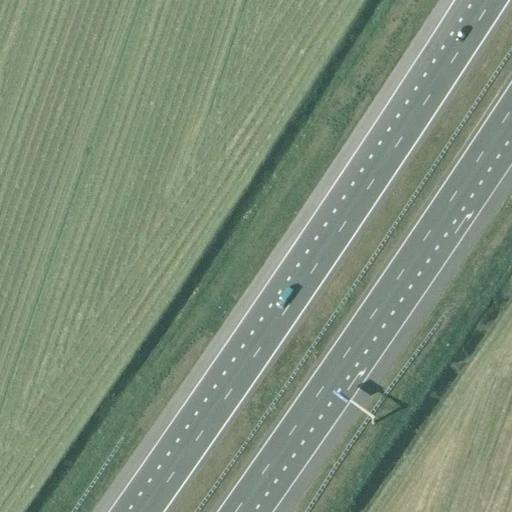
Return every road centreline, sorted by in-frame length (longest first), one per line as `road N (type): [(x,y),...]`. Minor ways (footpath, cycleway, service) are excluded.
road 1 (motorway): [(490,5),(146,511)]
road 2 (motorway): [(236,511),(511,107)]
